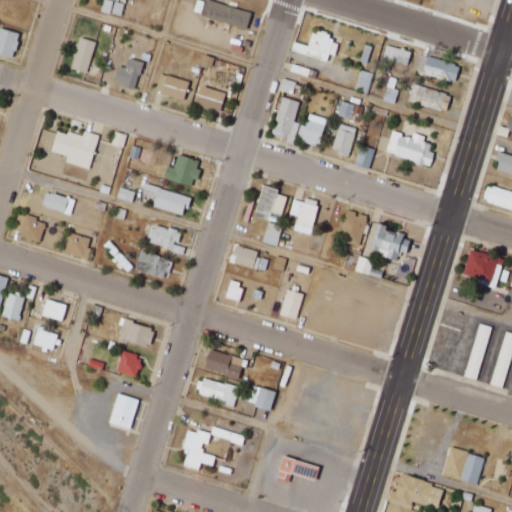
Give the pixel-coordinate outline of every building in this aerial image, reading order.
[(123,4),(110,0),(102,0),(99,11),(119,16),(123,4)] [(250,12),(209,0),(204,0),(200,15),(245,29),(250,12)] [(0,54),(11,57),(18,33),(0,28),(0,54)] [(328,61),(334,38),(311,31),(307,45),(293,41),(290,50),(328,61)] [(69,68),(86,73),(95,41),(77,37),(69,68)] [(410,51),(385,45),(382,59),(406,64),(410,51)] [(459,64),(418,54),(414,72),(454,82),(459,64)] [(209,68),(213,58),(203,55),(200,65),(209,68)] [(124,68),(116,66),(112,82),(134,88),(141,62),(126,58),(124,68)] [(354,91),(367,93),(371,73),(359,70),(354,91)] [(188,81),(159,73),(154,92),(183,99),(188,81)] [(393,104),(397,90),(392,88),(395,79),(389,77),(381,100),(393,104)] [(291,94),(294,81),(281,78),(278,91),(291,94)] [(440,109),(444,91),(410,85),(407,103),(440,109)] [(195,106),(220,110),(223,91),(198,87),(195,106)] [(293,141),(297,122),(293,121),(297,101),(279,97),(271,136),(293,141)] [(336,115),(349,119),(353,104),(340,101),(336,115)] [(319,145),(324,117),(306,114),(301,142),(319,145)] [(332,151),(348,154),(353,127),(336,124),(332,151)] [(55,130),(49,152),(66,156),(64,162),(89,169),(98,135),(82,131),(81,136),(55,130)] [(122,147),(125,134),(113,131),(110,145),(122,147)] [(429,166),(433,153),(428,151),(430,143),(422,141),(424,136),(411,132),(410,136),(391,131),(384,153),(429,166)] [(367,169),(373,149),(359,145),(353,164),(367,169)] [(493,170),(511,174),(511,155),(497,153),(493,170)] [(198,159),(176,155),(173,167),(165,166),(162,180),(194,185),(198,159)] [(152,208),(184,215),(188,195),(143,185),(141,193),(155,195),(152,208)] [(278,223),(286,197),(276,194),(277,189),(262,185),(253,215),(278,223)] [(511,208),(511,191),(485,186),(482,202),(511,208)] [(73,199),(44,192),(40,207),(70,214),(73,199)] [(310,234),(318,201),(303,197),(302,202),(292,199),(288,214),(296,216),(292,230),(310,234)] [(110,216),(123,220),(125,210),(113,206),(110,216)] [(367,216),(345,209),(336,239),(357,246),(367,216)] [(40,241),(44,220),(16,214),(11,235),(40,241)] [(261,242),(276,246),(281,226),(266,222),(261,242)] [(409,237),(383,230),(384,225),(376,222),(367,251),(396,260),(399,252),(405,253),(409,237)] [(184,246),(176,244),(180,232),(154,224),(148,244),(182,253),(184,246)] [(90,239),(66,231),(60,250),(84,258),(90,239)] [(255,257),(256,250),(235,246),(231,264),(264,270),(266,259),(255,257)] [(461,274),(494,285),(502,259),(469,249),(461,274)] [(133,269),(165,280),(171,261),(139,250),(133,269)] [(282,271),(284,258),(274,256),(272,269),(282,271)] [(354,271),(367,274),(371,260),(358,256),(354,271)] [(225,297),(237,300),(241,282),(228,280),(225,297)] [(302,294),(285,289),(278,315),(295,319),(302,294)] [(1,316),(17,321),(24,298),(7,293),(1,316)] [(61,321),(65,305),(45,299),(41,316),(61,321)] [(117,339),(148,347),(153,327),(122,320),(117,339)] [(490,327),(478,323),(463,376),(475,380),(490,327)] [(52,349),(56,333),(36,327),(32,344),(52,349)] [(488,385),(500,388),(511,350),(511,333),(505,331),(488,385)] [(242,359),(209,349),(203,368),(237,378),(242,359)] [(135,377),(141,357),(121,351),(115,371),(135,377)] [(197,394),(233,405),(238,388),(202,377),(197,394)] [(274,391),(252,385),(247,404),(269,410),(274,391)] [(108,423),(128,429),(137,399),(116,393),(108,423)] [(209,435),(241,445),(244,436),(211,426),(209,435)] [(181,448),(186,449),(182,465),(197,469),(198,463),(210,466),(213,456),(202,453),(207,433),(196,429),(195,433),(185,430),(181,448)] [(482,455),(448,449),(442,477),(477,483),(482,455)] [(283,455),(276,479),(288,483),(291,473),(316,481),(321,467),(283,455)] [(436,508),(442,486),(399,475),(395,491),(387,489),(384,501),(410,507),(411,502),(436,508)]
